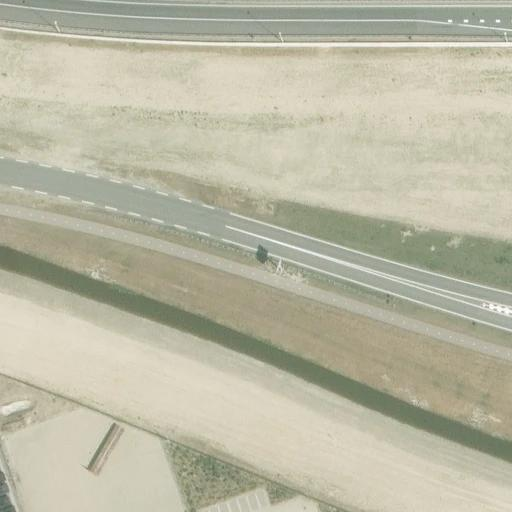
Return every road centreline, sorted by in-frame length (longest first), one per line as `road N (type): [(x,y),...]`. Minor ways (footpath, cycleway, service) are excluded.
road 1 (trunk): [(0,0),(226,19),(511,19)]
road 2 (unclassified): [(0,170),(188,215),(461,297)]
